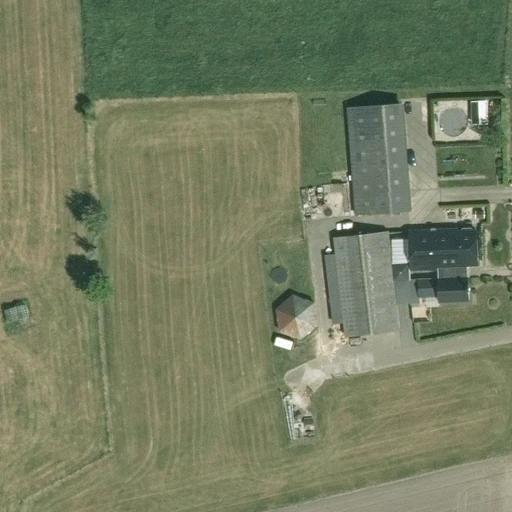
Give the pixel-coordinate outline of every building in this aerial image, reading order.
[(410,215),(402,129),(401,129),(399,103),(355,106),(356,133),(351,134),(357,219),(410,215)] [(440,275),(467,274),(467,267),(478,267),(477,234),(457,235),(457,233),(410,234),(411,275),(440,275)] [(401,334),(397,299),(394,278),(389,234),(334,241),(346,341),(401,334)] [(440,278),(419,279),(419,298),(439,297),(439,306),(469,306),(469,281),(468,281),(467,274),(440,275),(440,278)] [(6,296),(7,308),(25,307),(24,294),(6,296)] [(300,340),(318,325),(315,302),(293,294),(275,309),(279,332),(300,340)]
